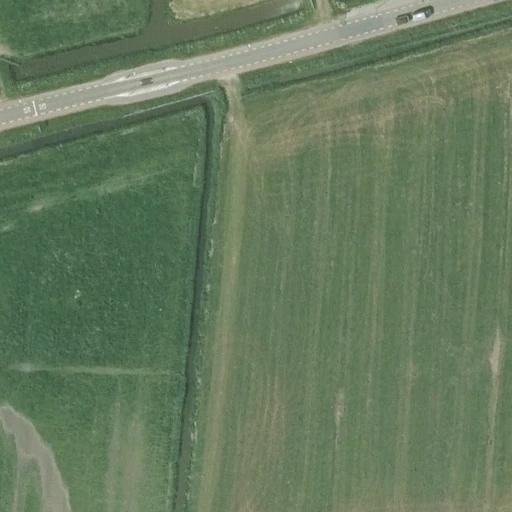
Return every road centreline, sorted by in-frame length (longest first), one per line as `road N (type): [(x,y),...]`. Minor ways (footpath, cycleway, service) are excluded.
road 1 (secondary): [(195,68),(457,0)]
road 2 (secondary): [(195,68),(0,116)]
